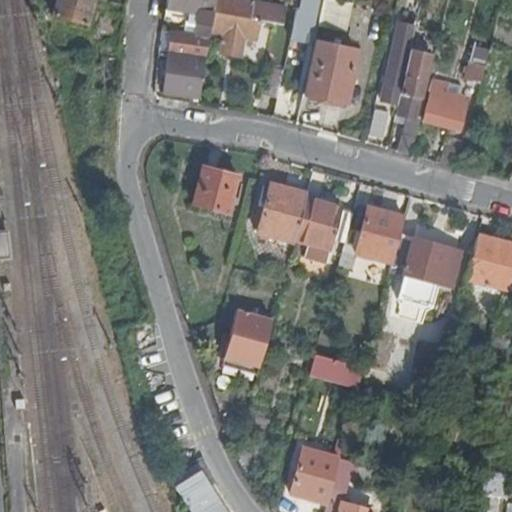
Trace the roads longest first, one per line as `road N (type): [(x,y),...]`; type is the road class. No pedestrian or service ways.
road 1 (residential): [(131,117),(124,149),(165,313),(203,433),(251,511)]
road 2 (residential): [(131,117),(267,139),(511,206)]
